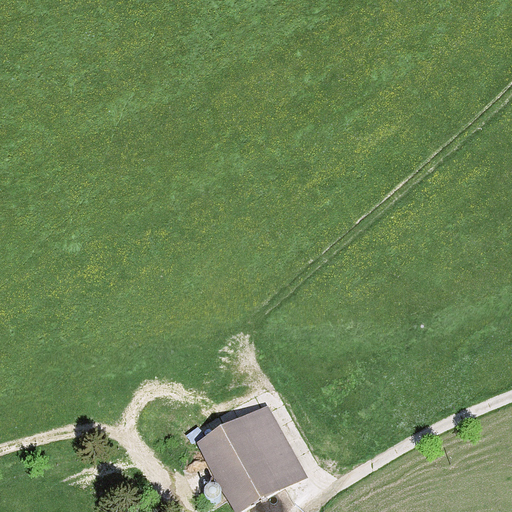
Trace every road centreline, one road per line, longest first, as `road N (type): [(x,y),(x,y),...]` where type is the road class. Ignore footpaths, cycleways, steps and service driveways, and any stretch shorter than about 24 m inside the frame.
road 1 (track): [(267,399),(239,351),(288,287),(511,91)]
road 2 (unclassified): [(511,399),(435,432),(332,493),(267,399)]
